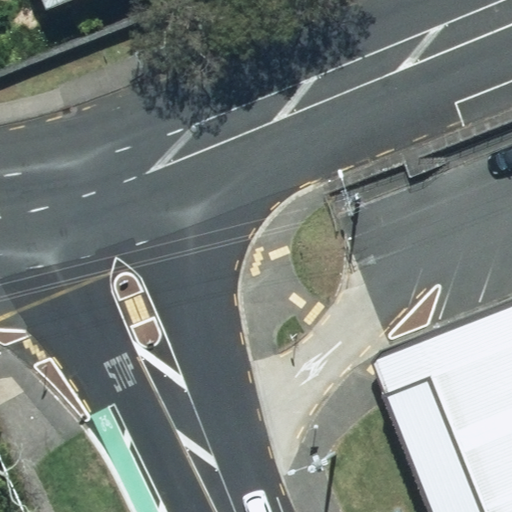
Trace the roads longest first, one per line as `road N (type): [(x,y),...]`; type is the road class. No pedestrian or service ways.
road 1 (tertiary): [(152,155),(511,11)]
road 2 (secondary): [(218,494),(82,331),(9,197)]
road 3 (secondary): [(152,155),(201,325),(218,494)]
road 4 (secondary): [(9,197),(152,155)]
